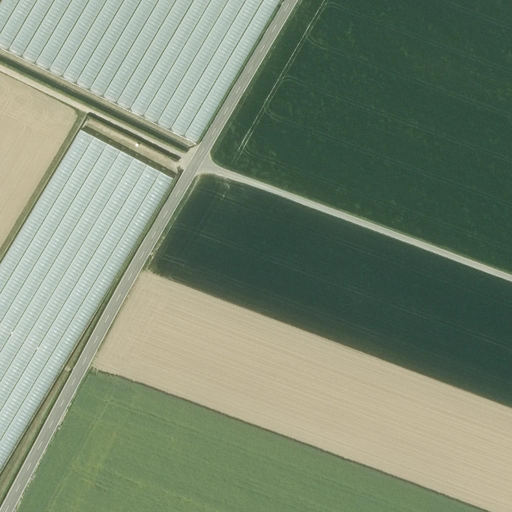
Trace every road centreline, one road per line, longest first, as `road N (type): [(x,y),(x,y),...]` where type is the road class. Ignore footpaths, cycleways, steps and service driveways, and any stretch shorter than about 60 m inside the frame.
road 1 (residential): [(7,511),(291,0)]
road 2 (track): [(196,163),(511,280)]
road 3 (track): [(196,163),(0,69)]
